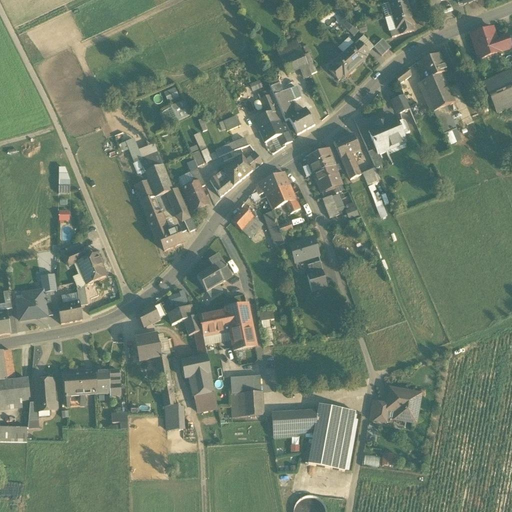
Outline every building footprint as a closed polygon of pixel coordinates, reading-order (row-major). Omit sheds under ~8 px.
[(388,4),(392,16),(410,11),(406,0),(389,0),(390,1),(387,2),(388,4)] [(349,2),(341,6),(346,17),(359,11),(356,5),(352,8),(349,2)] [(388,4),(384,5),(381,6),(385,18),(392,16),(388,4)] [(392,16),(396,31),(398,30),(400,36),(414,32),(412,26),(414,26),(410,11),(392,16)] [(392,16),(385,18),(389,33),(390,32),(396,31),(392,16)] [(340,23),(347,31),(351,27),(345,19),(340,23)] [(365,26),(358,27),(360,34),(367,32),(365,26)] [(354,27),(348,32),(353,38),(358,33),(354,27)] [(392,39),(400,36),(398,30),(396,31),(390,32),(392,39)] [(470,37),(478,60),(510,49),(506,37),(497,41),(493,30),(470,37)] [(360,43),(369,53),(373,49),(363,38),(359,42),(360,43)] [(337,49),(342,55),(353,45),(348,39),(337,49)] [(275,49),(278,55),(299,47),(296,40),(275,49)] [(373,48),(381,57),(390,49),(382,40),(373,48)] [(353,45),(342,55),(355,69),(366,59),(365,57),(369,53),(360,43),(355,47),(353,45)] [(303,56),(308,54),(310,53),(307,46),(300,49),(303,56)] [(300,70),(304,79),(311,76),(307,65),(303,56),(300,49),(299,47),(278,55),(287,75),(300,70)] [(308,54),(303,56),(307,65),(312,63),(308,54)] [(344,79),(355,69),(342,55),(331,65),(333,67),(328,71),(338,82),(343,78),(344,79)] [(418,64),(426,82),(441,75),(446,73),(439,55),(418,64)] [(307,65),(311,76),(316,73),(312,63),(307,65)] [(398,85),(399,85),(411,77),(411,76),(407,69),(394,79),(398,85)] [(511,70),(484,83),(497,114),(511,107),(511,70)] [(420,84),(433,113),(446,107),(454,104),(441,75),(426,82),(420,84)] [(249,86),(252,92),(262,88),(259,82),(249,86)] [(270,88),(274,97),(282,93),(278,85),(270,88)] [(290,90),(294,101),(301,98),(296,87),(290,90)] [(174,88),(163,93),(168,103),(179,98),(174,88)] [(293,118),(295,116),(289,103),(294,101),(290,90),(282,93),(293,118)] [(257,96),(259,101),(270,96),(268,91),(257,96)] [(295,116),(293,118),(282,93),(274,97),(284,120),(285,122),(288,121),(297,136),(314,126),(306,110),(295,116)] [(254,121),(259,132),(279,123),(275,113),(277,113),(270,96),(259,101),(266,116),(254,121)] [(397,113),(400,114),(410,110),(404,97),(392,102),(397,113)] [(170,108),(178,123),(189,117),(182,102),(170,108)] [(461,140),(446,107),(433,113),(448,145),(461,140)] [(223,123),(227,132),(240,127),(236,117),(223,123)] [(376,150),(378,155),(379,154),(387,151),(386,147),(403,139),(402,137),(409,134),(405,123),(402,122),(397,124),(395,120),(393,119),(386,122),(385,125),(377,128),(374,127),(369,129),(368,132),(376,150)] [(198,122),(202,134),(207,132),(203,122),(203,120),(198,122)] [(464,125),(468,136),(477,132),(473,122),(464,125)] [(284,134),(279,123),(259,132),(264,144),(272,141),(276,139),(281,147),(292,143),(287,133),(284,134)] [(460,137),(466,134),(463,126),(456,129),(460,137)] [(194,137),(203,157),(208,154),(199,135),(194,137)] [(333,144),(350,181),(360,177),(351,156),(360,152),(352,136),(333,144)] [(218,159),(221,158),(243,149),(248,147),(244,139),(233,143),(215,151),(218,159)] [(281,147),(276,139),(272,141),(276,152),(282,150),(281,147)] [(386,147),(387,151),(405,143),(403,139),(386,147)] [(124,144),(133,165),(140,162),(142,161),(138,152),(133,140),(124,144)] [(142,161),(157,155),(153,146),(138,152),(142,161)] [(245,153),(243,149),(221,158),(223,163),(245,153)] [(328,150),(317,155),(323,171),(334,167),(328,150)] [(368,153),(375,169),(375,170),(384,166),(379,154),(378,155),(376,150),(368,153)] [(194,162),(197,169),(204,166),(198,153),(191,156),(194,162)] [(245,163),(252,173),(262,165),(262,164),(254,153),(251,156),(252,158),(245,163)] [(211,162),(208,154),(203,157),(206,164),(211,162)] [(140,162),(145,174),(162,167),(157,155),(142,161),(140,162)] [(313,176),(323,171),(317,155),(306,159),(309,166),(312,176),(313,176)] [(227,179),(233,188),(252,173),(245,163),(241,158),(223,172),(227,179)] [(133,165),(138,178),(145,175),(144,174),(145,174),(140,162),(133,165)] [(190,174),(198,170),(197,169),(194,162),(186,165),(190,174)] [(307,178),(312,176),(309,166),(302,169),(307,178)] [(172,192),(162,167),(145,174),(144,174),(145,175),(147,182),(154,199),(166,195),(172,192)] [(341,185),(334,167),(323,171),(313,176),(320,193),(332,188),(341,185)] [(58,187),(70,187),(70,182),(65,169),(58,169),(58,187)] [(380,181),(375,170),(375,169),(362,175),(367,186),(380,181)] [(197,184),(200,189),(205,187),(198,170),(190,174),(189,174),(194,185),(197,184)] [(223,172),(215,178),(220,185),(227,179),(223,172)] [(194,185),(189,174),(178,179),(183,190),(194,185)] [(264,194),(266,198),(289,187),(284,174),(260,184),(257,185),(258,187),(255,190),(258,197),(264,194)] [(132,180),(135,187),(147,182),(145,175),(138,178),(132,180)] [(209,182),(220,199),(233,188),(227,179),(220,185),(215,178),(209,182)] [(154,199),(147,182),(135,187),(134,187),(140,204),(154,199)] [(183,190),(192,212),(207,206),(200,189),(197,184),(194,185),(183,190)] [(343,192),(341,185),(332,188),(335,195),(343,192)] [(70,187),(58,187),(58,195),(69,195),(70,187)] [(300,211),(289,187),(266,198),(272,211),(286,205),(290,215),(291,215),(299,211),(300,211)] [(177,190),(172,192),(166,195),(176,217),(182,223),(183,222),(190,219),(177,190)] [(336,210),(343,207),(340,200),(338,196),(332,199),(333,203),(334,204),(336,210)] [(322,201),(324,207),(334,204),(333,203),(332,199),(331,197),(323,200),(322,201)] [(160,214),(154,199),(140,204),(146,219),(160,214)] [(387,217),(381,202),(374,205),(381,220),(387,217)] [(324,207),(327,213),(336,210),(334,204),(324,207)] [(345,212),(348,220),(358,216),(355,209),(345,212)] [(259,224),(253,218),(242,210),(231,223),(241,232),(247,237),(259,224)] [(336,210),(327,213),(329,220),(339,216),(336,210)] [(58,222),(69,222),(69,212),(58,213),(58,222)] [(269,232),(269,231),(278,228),(273,213),(271,213),(263,216),(269,232)] [(154,240),(158,238),(157,237),(168,233),(163,221),(160,214),(146,219),(146,220),(154,240)] [(183,222),(189,234),(196,230),(191,218),(190,219),(183,222)] [(168,233),(175,230),(172,220),(169,219),(163,221),(168,233)] [(289,224),(278,228),(280,234),(292,230),(289,224)] [(284,245),(280,234),(278,228),(269,231),(276,248),(279,247),(284,245)] [(175,230),(168,233),(157,237),(158,238),(164,252),(183,244),(177,229),(175,230)] [(137,235),(117,243),(131,278),(152,269),(137,235)] [(289,246),(295,265),(318,258),(313,239),(289,246)] [(64,256),(69,268),(73,266),(78,264),(78,263),(87,260),(82,248),(64,256)] [(209,261),(213,268),(214,268),(217,274),(226,269),(226,268),(218,255),(209,261)] [(83,275),(87,285),(105,278),(101,267),(102,265),(101,261),(98,260),(96,256),(87,260),(78,263),(78,264),(83,275)] [(307,267),(310,276),(322,272),(320,263),(307,267)] [(78,264),(73,266),(78,276),(83,275),(78,264)] [(223,283),(217,274),(214,268),(213,268),(196,279),(206,294),(207,293),(218,287),(223,283)] [(217,274),(223,283),(232,278),(226,269),(217,274)] [(326,288),(322,272),(310,276),(307,277),(311,292),(326,288)] [(87,285),(83,275),(78,276),(73,279),(77,290),(84,289),(87,285)] [(43,295),(49,294),(56,293),(54,276),(40,278),(43,292),(43,295)] [(207,293),(210,299),(222,292),(218,287),(207,293)] [(79,303),(80,308),(88,306),(84,289),(77,290),(76,290),(77,294),(79,303)] [(5,306),(6,311),(11,310),(9,292),(3,293),(5,306)] [(16,302),(19,322),(46,318),(43,295),(43,292),(31,294),(32,300),(22,301),(16,302)] [(184,292),(178,294),(182,305),(188,303),(184,292)] [(43,295),(46,318),(53,317),(49,294),(43,295)] [(79,303),(77,294),(61,298),(62,306),(79,303)] [(174,306),(176,312),(184,309),(182,305),(178,294),(171,297),(174,306)] [(57,307),(61,326),(82,321),(80,308),(79,303),(62,306),(57,307)] [(159,319),(164,316),(166,316),(161,305),(154,309),(159,319)] [(136,315),(143,330),(160,321),(159,319),(154,309),(153,307),(136,315)] [(171,326),(184,322),(195,318),(191,307),(184,309),(176,312),(167,315),(168,315),(171,326)] [(225,312),(225,313),(229,333),(231,342),(233,353),(255,349),(247,308),(225,312)] [(6,313),(0,313),(0,336),(10,335),(6,313)] [(216,335),(229,333),(225,313),(212,316),(216,335)] [(259,315),(260,323),(261,323),(269,322),(274,321),(273,313),(259,315)] [(203,338),(216,335),(212,316),(198,318),(201,332),(203,338)] [(195,335),(199,358),(206,357),(205,348),(203,338),(201,332),(197,317),(195,318),(184,322),(188,337),(195,335)] [(216,335),(203,338),(205,348),(231,342),(229,333),(216,335)] [(161,358),(166,357),(170,357),(167,339),(164,340),(163,335),(157,336),(161,358)] [(134,341),(138,363),(155,359),(161,358),(157,336),(134,341)] [(2,353),(6,382),(15,380),(10,352),(2,353)] [(155,359),(165,409),(175,407),(166,357),(161,358),(155,359)] [(185,380),(189,380),(210,375),(206,357),(199,358),(181,362),(185,380)] [(97,395),(109,395),(109,372),(95,373),(97,395)] [(118,372),(109,372),(109,395),(109,397),(120,396),(119,385),(116,385),(116,380),(119,380),(118,372)] [(85,397),(97,395),(95,373),(64,375),(65,399),(69,398),(80,397),(85,397)] [(194,401),(195,400),(214,396),(215,396),(210,375),(189,380),(193,400),(194,401)] [(230,379),(231,395),(246,394),(261,393),(260,377),(230,379)] [(37,412),(38,412),(49,411),(51,413),(54,412),(56,409),(56,406),(54,404),(52,381),(37,383),(38,399),(36,399),(36,403),(37,412)] [(387,411),(394,412),(404,414),(402,422),(415,424),(420,396),(390,391),(387,406),(386,411),(387,411)] [(261,393),(246,394),(247,418),(262,417),(261,393)] [(232,419),(247,418),(246,394),(231,395),(230,395),(232,419)] [(216,406),(214,396),(195,400),(197,410),(216,406)] [(30,404),(28,422),(38,421),(38,419),(38,412),(37,412),(36,403),(30,404)] [(375,422),(385,424),(387,411),(386,411),(387,406),(378,404),(372,403),(369,421),(375,422)] [(178,406),(175,407),(165,409),(165,417),(166,432),(183,431),(182,409),(179,409),(178,406)] [(216,406),(197,410),(197,416),(218,411),(216,406)] [(318,406),(317,414),(314,431),(308,466),(344,472),(355,413),(318,406)] [(393,420),(402,422),(404,414),(394,412),(393,420)] [(304,431),(314,431),(317,414),(271,417),(273,437),(303,436),(304,431)] [(111,416),(111,425),(120,424),(127,424),(127,418),(126,415),(111,416)] [(39,430),(38,421),(28,422),(27,430),(39,430)] [(0,442),(12,443),(12,428),(0,428),(0,442)] [(26,429),(12,428),(12,443),(26,444),(26,429)] [(382,466),(391,467),(392,460),(383,459),(382,466)] [(325,511),(326,511),(324,505),(320,501),(315,498),(308,497),(303,499),(298,502),(294,507),(293,511),(325,511)]
